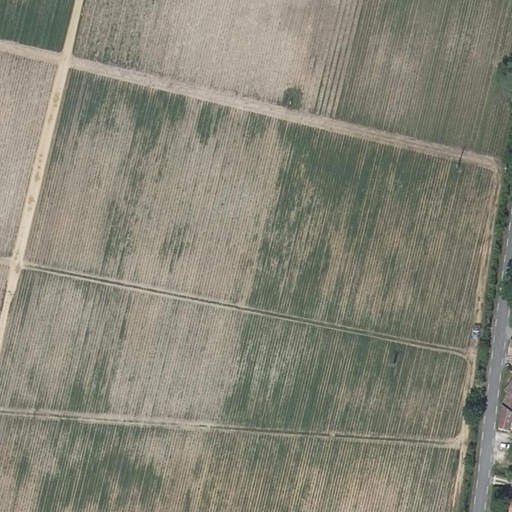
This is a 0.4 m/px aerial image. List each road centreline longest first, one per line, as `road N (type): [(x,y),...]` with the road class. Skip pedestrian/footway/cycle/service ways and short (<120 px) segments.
road 1 (track): [(0,258),(474,353),(454,511)]
road 2 (track): [(0,44),(500,163)]
road 3 (track): [(463,441),(0,409)]
road 4 (track): [(0,332),(79,0)]
road 5 (track): [(511,94),(474,353)]
road 6 (tertiary): [(511,293),(481,511)]
